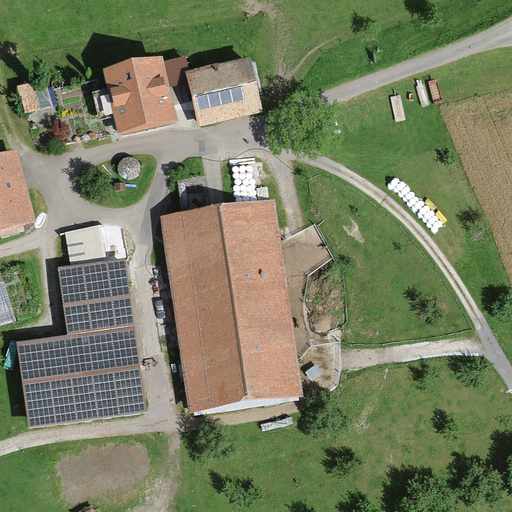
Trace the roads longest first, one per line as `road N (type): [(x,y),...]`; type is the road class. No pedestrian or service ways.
road 1 (residential): [(511,32),(244,134),(68,165),(53,222),(33,241)]
road 2 (track): [(0,449),(150,422),(161,413),(142,221),(156,197),(165,148)]
road 3 (track): [(244,134),(374,193),(431,244),(511,379)]
